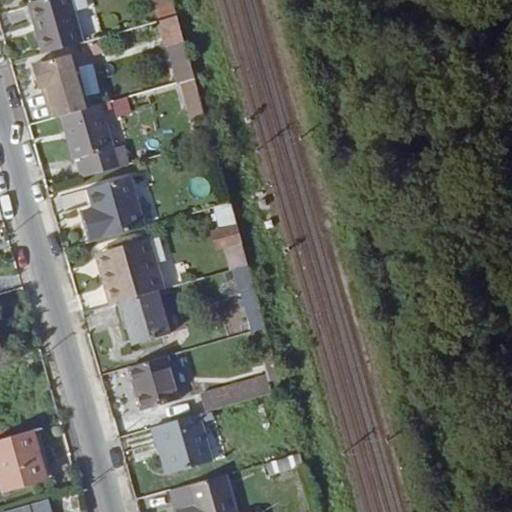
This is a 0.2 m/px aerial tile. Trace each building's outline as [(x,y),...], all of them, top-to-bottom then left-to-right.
[(48,0),(31,5),(45,55),(84,44),(75,13),(70,0),(48,0)] [(86,0),(70,0),(75,13),(89,9),(86,0)] [(160,22),(161,22),(179,17),(174,0),(159,0),(154,2),(160,22)] [(179,17),(161,22),(173,62),(179,61),(186,82),(196,78),(179,17)] [(63,116),(86,110),(71,57),(33,67),(40,92),(47,91),(55,118),(63,116)] [(86,110),(63,116),(81,179),(119,169),(101,105),(86,110)] [(179,121),(185,142),(199,138),(194,116),(179,121)] [(86,227),(91,244),(142,229),(128,179),(89,191),(94,211),(98,224),(86,227)] [(233,271),(249,266),(231,204),(215,209),(221,230),(213,233),(218,250),(226,248),(233,271)] [(82,214),(86,227),(98,224),(94,211),(82,214)] [(122,303),(152,294),(137,244),(108,252),(117,285),(107,288),(112,305),(122,303)] [(97,255),(107,288),(117,285),(108,252),(97,255)] [(135,346),(170,335),(158,292),(152,294),(122,303),(135,346)] [(131,368),(143,410),(180,399),(168,358),(131,368)] [(267,378),(204,395),(208,413),(272,395),(267,378)] [(172,473),(212,462),(199,415),(158,427),(172,473)] [(0,479),(3,491),(47,479),(38,448),(45,446),(40,428),(0,439),(0,479)] [(266,465),(270,475),(305,465),(302,454),(266,465)] [(236,511),(226,476),(188,486),(193,505),(177,510),(177,511),(236,511)] [(172,491),(177,510),(193,505),(188,486),(172,491)]
